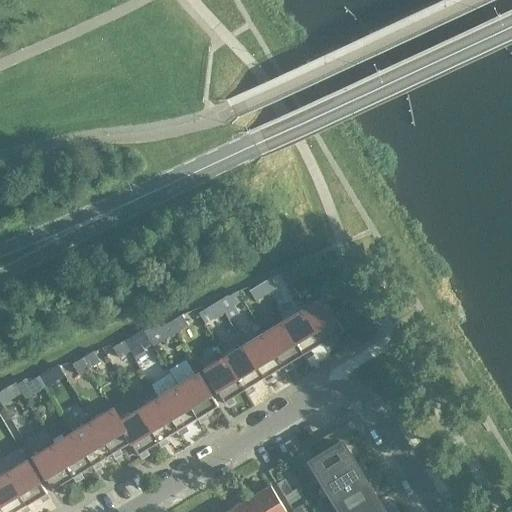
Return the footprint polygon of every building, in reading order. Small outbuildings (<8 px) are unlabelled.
[(299,279),(292,268),(281,275),(287,285),(299,279)] [(277,288),(270,277),(260,284),(266,294),(277,288)] [(266,294),(260,284),(249,290),(255,301),(266,294)] [(231,301),(228,295),(217,301),(223,312),(234,306),(231,301)] [(300,307),(302,309),(303,309),(322,342),(324,345),(331,341),(329,338),(343,329),(344,328),(345,327),(346,326),(346,325),(346,324),(346,322),(346,321),(345,320),(344,319),(343,318),(341,317),(340,317),(338,317),(337,317),(336,318),(323,296),(322,297),(313,303),(312,301),(302,307),(302,306),(300,307)] [(223,312),(217,301),(206,308),(212,318),(223,312)] [(303,309),(302,309),(293,315),(292,313),(282,319),(282,318),(281,319),(282,321),(283,321),(303,354),(302,354),(304,357),(312,353),(310,349),(322,342),(303,309)] [(188,325),(181,314),(171,321),(177,331),(188,325)] [(177,331),(171,321),(160,327),(166,338),(177,331)] [(283,321),(282,321),(274,327),(273,325),(263,331),(263,330),(261,331),(263,333),(264,333),(284,365),(283,366),(285,369),(292,364),(290,361),(302,354),(303,354),(283,321)] [(264,333),(263,333),(254,338),(253,337),(244,343),(243,342),(242,343),(243,345),(244,345),(264,377),(263,378),(265,381),(273,376),(271,373),(283,366),(284,365),(264,333)] [(140,345),(134,334),(123,341),(129,351),(140,345)] [(129,351),(123,341),(112,347),(119,358),(129,351)] [(244,345),(243,345),(235,350),(234,349),(224,354),(223,354),(224,357),(225,356),(245,389),(244,390),(246,393),(253,388),(251,385),(263,378),(264,377),(244,345)] [(100,362),(93,351),(83,358),(89,368),(100,362)] [(225,356),(224,357),(215,362),(214,360),(205,366),(204,366),(203,366),(203,367),(224,402),(224,401),(226,404),(234,400),(232,397),(244,390),(245,389),(225,356)] [(89,368),(83,358),(72,364),(78,375),(89,368)] [(55,380),(49,370),(38,376),(44,387),(55,380)] [(176,383),(177,385),(178,385),(198,418),(197,418),(199,421),(206,417),(204,414),(218,405),(198,373),(188,379),(187,377),(177,383),(177,382),(176,383)] [(44,387),(38,376),(27,383),(34,393),(44,387)] [(178,385),(177,385),(169,391),(167,389),(158,395),(157,394),(156,395),(158,397),(178,430),(177,430),(179,433),(187,428),(185,425),(197,418),(198,418),(178,385)] [(13,398),(6,387),(0,391),(0,401),(2,405),(13,398)] [(158,397),(149,403),(148,401),(138,407),(138,406),(137,407),(138,409),(139,409),(159,441),(158,442),(160,445),(167,440),(165,437),(177,430),(178,430),(158,397)] [(90,418),(92,420),(112,453),(113,456),(121,452),(119,449),(131,442),(132,441),(118,418),(119,418),(113,408),(103,414),(101,412),(92,418),(91,417),(90,418)] [(139,409),(138,409),(130,414),(128,412),(119,418),(118,418),(132,441),(131,442),(138,454),(140,457),(148,452),(146,449),(158,442),(159,441),(139,409)] [(92,420),(83,426),(82,424),(72,430),(72,429),(71,430),(72,432),(73,432),(93,465),(92,465),(94,468),(101,464),(100,460),(112,453),(92,420)] [(65,436),(56,421),(43,428),(53,444),(73,476),(73,477),(74,480),(82,475),(80,472),(92,465),(93,465),(73,432),(72,432),(65,436)] [(53,444),(43,428),(24,440),(55,492),(62,487),(61,484),(73,477),(73,476),(53,444)] [(317,472),(323,481),(354,463),(348,453),(341,443),(311,461),(318,472),(317,472)] [(18,466),(7,472),(6,472),(26,505),(27,505),(39,497),(41,500),(48,496),(47,493),(27,460),(26,458),(17,464),(18,466)] [(360,472),(354,463),(323,481),(329,491),(335,501),(365,482),(359,472),(360,472)] [(0,505),(4,511),(14,511),(20,509),(21,511),(29,508),(27,505),(26,505),(6,472),(7,472),(6,469),(5,470),(5,471),(0,473),(0,505)] [(284,479),(276,483),(284,496),(292,492),(284,479)] [(371,492),(365,482),(335,501),(329,505),(332,511),(360,511),(378,502),(372,492),(371,492)] [(286,511),(271,485),(269,486),(270,486),(261,492),(260,490),(250,496),(249,495),(248,496),(250,499),(250,498),(258,511),(286,511)] [(258,511),(250,498),(250,499),(241,504),(240,502),(230,508),(230,507),(229,508),(230,510),(231,510),(232,511),(258,511)] [(383,511),(378,502),(360,511),(383,511)]
